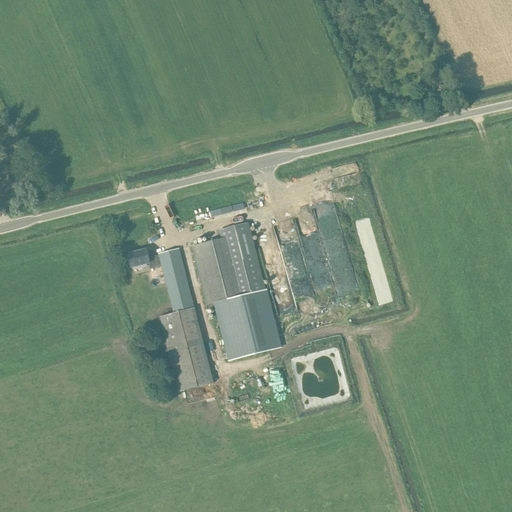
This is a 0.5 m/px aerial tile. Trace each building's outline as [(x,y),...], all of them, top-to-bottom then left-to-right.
[(445,84),(442,73),(441,68),(431,71),(435,87),(445,84)] [(0,166),(0,173),(0,174),(3,184),(18,180),(14,163),(0,166)] [(353,163),(331,170),(337,190),(359,183),(353,163)] [(8,195),(9,203),(21,200),(20,192),(8,195)] [(354,283),(335,203),(295,213),(316,299),(336,295),(334,287),(354,283)] [(215,303),(230,361),(280,348),(265,291),(264,291),(247,224),(219,231),(221,239),(193,246),(207,305),(215,303)] [(213,384),(182,259),(179,250),(159,255),(159,258),(149,260),(146,250),(127,255),(131,269),(150,264),(152,270),(162,267),(174,315),(161,318),(179,392),(213,384)] [(149,341),(153,359),(158,358),(153,340),(149,341)]
